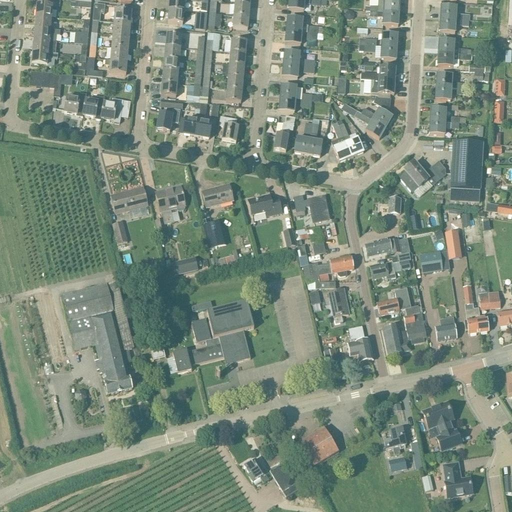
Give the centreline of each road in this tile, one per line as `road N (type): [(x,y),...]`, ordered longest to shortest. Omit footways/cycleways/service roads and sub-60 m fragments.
road 1 (unclassified): [(0,500),(163,440),(385,388)]
road 2 (residential): [(137,146),(14,124),(21,0)]
road 3 (residential): [(356,187),(412,133),(419,0)]
road 4 (residential): [(385,388),(348,220),(356,187)]
road 5 (residential): [(253,166),(269,0)]
road 6 (residential): [(137,146),(150,0)]
